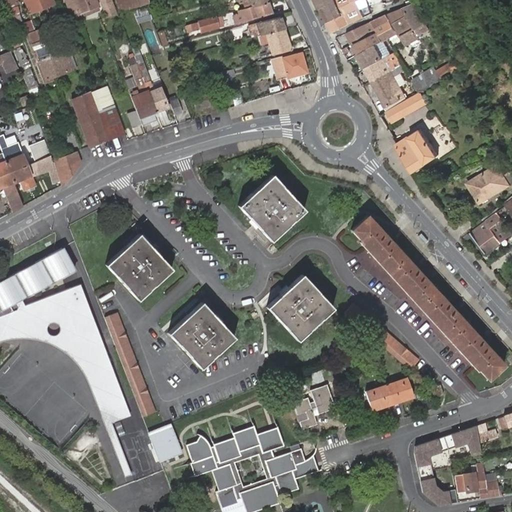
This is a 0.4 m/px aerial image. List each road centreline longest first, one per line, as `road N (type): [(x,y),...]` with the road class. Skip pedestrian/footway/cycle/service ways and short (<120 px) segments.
road 1 (residential): [(473,412),(468,396),(323,243),(262,267)]
road 2 (secondary): [(356,149),(511,321)]
road 3 (residential): [(115,171),(225,294),(261,285),(262,267)]
road 4 (residential): [(0,415),(111,511)]
road 5 (residential): [(262,267),(196,188),(179,148)]
road 6 (tertiary): [(311,125),(179,148)]
road 7 (tertiary): [(115,171),(0,233)]
